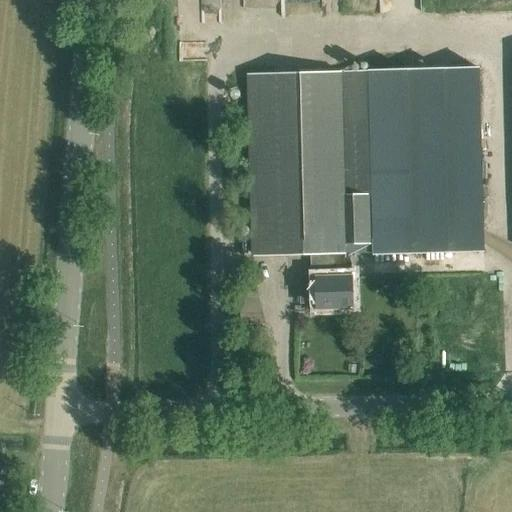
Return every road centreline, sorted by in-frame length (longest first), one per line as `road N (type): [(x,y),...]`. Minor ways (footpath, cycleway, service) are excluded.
road 1 (unclassified): [(59,413),(511,403)]
road 2 (tertiary): [(59,413),(93,0)]
